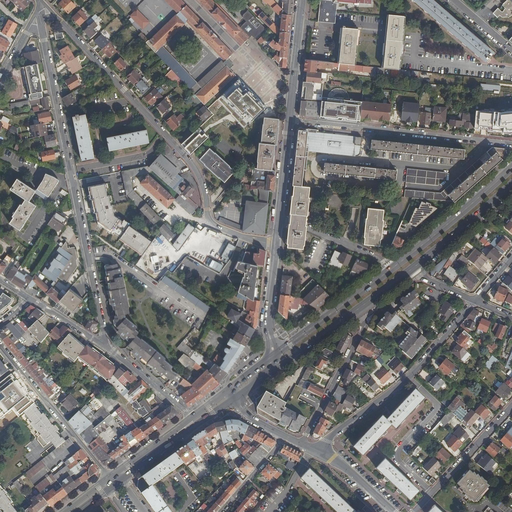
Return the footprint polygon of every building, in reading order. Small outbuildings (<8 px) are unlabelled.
[(10,0),(23,11),(30,2),(27,0),(10,0)] [(62,0),(60,3),(68,12),(75,5),(76,5),(70,0),(62,0)] [(165,0),(178,13),(186,5),(181,0),(165,0)] [(198,0),(225,27),(242,44),(252,35),(242,24),(239,27),(213,0),(198,0)] [(282,8),(273,0),(262,0),(267,4),(268,3),(279,14),(282,14),(280,32),(290,33),(292,15),(284,14),(285,11),(282,8)] [(285,5),(285,9),(282,8),(285,11),(284,14),(292,15),(293,3),(294,3),(294,1),(293,1),(293,0),(282,0),(283,2),(285,5)] [(319,0),(319,8),(336,10),(336,0),(344,0),(371,3),(371,0),(319,0)] [(415,0),(486,61),(493,52),(433,0),(415,0)] [(511,0),(505,0),(502,3),(501,5),(500,6),(500,8),(502,8),(503,7),(504,8),(502,10),(501,11),(499,10),(495,14),(497,17),(499,16),(500,17),(501,17),(502,18),(508,17),(510,16),(511,13),(511,0)] [(112,3),(109,6),(118,15),(121,12),(112,3)] [(234,65),(228,58),(233,53),(207,26),(186,5),(178,13),(149,41),(155,47),(165,57),(174,66),(171,69),(183,81),(193,92),(203,103),(204,104),(217,92),(235,75),(230,69),(234,65)] [(256,15),(261,11),(257,7),(252,11),(256,15)] [(336,10),(319,8),(317,20),(335,22),(336,10)] [(497,8),(491,13),(496,18),(497,17),(495,14),(499,10),(497,8)] [(72,16),(80,25),(88,18),(80,9),(79,10),(72,16)] [(242,17),(245,20),(242,24),(252,35),(254,38),(261,32),(265,28),(247,9),(242,14),(242,17)] [(137,10),(130,16),(143,29),(150,23),(137,10)] [(263,11),(258,16),(269,27),(273,23),(263,14),(264,13),(263,11)] [(389,14),(388,16),(383,67),(385,67),(392,68),(398,68),(404,17),(404,15),(389,14)] [(19,25),(12,21),(4,34),(12,38),(19,25)] [(94,29),(98,26),(93,21),(92,22),(84,29),(92,37),(99,31),(98,30),(96,31),(94,29)] [(269,28),(270,29),(277,36),(280,31),(273,23),(269,27),(269,28)] [(342,26),(338,61),(354,63),(357,28),(342,26)] [(261,32),(254,38),(257,41),(262,37),(264,35),(261,32)] [(277,36),(272,40),(281,45),(288,46),(290,33),(280,32),(279,36),(278,36),(277,36)] [(101,34),(95,40),(102,48),(109,42),(101,34)] [(143,35),(141,36),(153,49),(155,47),(149,41),(147,39),(143,35)] [(262,37),(268,44),(270,42),(269,40),(264,35),(262,37)] [(10,42),(1,37),(0,38),(0,49),(4,52),(10,42)] [(274,49),(281,51),(280,54),(280,56),(287,57),(288,46),(281,45),(272,40),(270,42),(268,44),(274,49)] [(110,57),(113,54),(115,56),(121,51),(119,49),(117,51),(109,42),(102,48),(110,57)] [(62,55),(61,56),(65,63),(66,62),(75,58),(68,46),(60,50),(62,55)] [(155,47),(153,49),(162,59),(165,57),(155,47)] [(38,51),(25,53),(27,65),(36,63),(40,62),(38,51)] [(278,63),(278,66),(286,67),(287,57),(280,56),(280,54),(278,52),(276,56),(275,55),(273,57),(278,63)] [(75,58),(66,62),(68,66),(71,71),(72,74),(82,68),(76,57),(75,58)] [(121,70),(127,65),(120,57),(115,62),(121,70)] [(165,57),(162,59),(171,69),(174,66),(165,57)] [(337,62),(305,58),(304,69),(315,70),(316,66),(325,67),(325,66),(332,67),(333,65),(337,65),(337,62)] [(338,62),(337,68),(342,69),(347,70),(347,69),(370,71),(370,70),(371,65),(338,62)] [(21,67),(24,67),(26,81),(39,79),(36,63),(27,65),(15,68),(14,69),(16,70),(22,69),(21,67)] [(392,68),(392,75),(404,77),(405,69),(398,68),(392,68)] [(171,69),(166,74),(171,79),(172,78),(178,86),(183,81),(171,69)] [(315,70),(304,69),(302,80),(314,81),(323,82),(328,83),(329,72),(315,70)] [(134,70),(128,76),(136,84),(142,78),(134,70)] [(71,89),(81,83),(76,75),(66,80),(71,89)] [(143,93),(150,86),(142,78),(136,84),(143,93)] [(39,79),(26,81),(30,100),(43,97),(39,79)] [(240,80),(219,100),(210,109),(215,114),(214,115),(223,125),(226,128),(231,123),(232,124),(235,128),(240,124),(241,124),(244,129),(267,107),(240,80)] [(314,81),(302,80),(301,89),(301,93),(301,98),(312,99),(312,95),(313,95),(314,91),(313,91),(314,81)] [(328,83),(323,82),(322,96),(326,96),(327,90),(334,91),(334,90),(349,91),(348,92),(357,93),(357,96),(356,96),(354,111),(352,111),(352,117),(360,118),(361,116),(362,100),(363,86),(342,84),(336,84),(331,83),(328,83)] [(155,88),(145,97),(152,103),(155,101),(156,102),(159,99),(159,98),(161,96),(159,93),(155,89),(155,88)] [(67,105),(76,100),(73,95),(71,92),(63,97),(67,105)] [(511,95),(500,95),(500,105),(511,106),(511,95)] [(47,96),(31,100),(31,102),(32,105),(38,103),(39,106),(44,105),(45,108),(50,107),(47,96)] [(338,97),(333,97),(331,115),(344,116),(346,98),(342,98),(342,96),(338,96),(338,97)] [(171,106),(164,98),(156,105),(163,112),(166,109),(170,107),(171,106)] [(312,99),(301,98),(299,114),(320,116),(322,99),(312,99)] [(392,103),(362,100),(361,116),(371,117),(371,118),(372,118),(372,113),(378,114),(378,117),(379,118),(378,119),(379,119),(379,118),(390,119),(392,103)] [(28,101),(11,104),(12,109),(32,105),(31,102),(28,102),(28,101)] [(403,102),(402,118),(418,119),(420,104),(403,102)] [(197,112),(204,119),(211,112),(208,109),(205,105),(204,105),(197,112)] [(434,107),(433,113),(432,120),(437,120),(437,119),(444,120),(445,120),(444,119),(445,108),(434,107)] [(482,108),(481,119),(493,120),(494,110),(482,108)] [(52,120),(50,111),(39,113),(41,122),(52,120)] [(421,112),(420,123),(432,124),(432,120),(433,113),(421,112)] [(174,113),(166,121),(174,130),(182,122),(174,113)] [(461,126),(461,121),(462,121),(463,113),(460,113),(459,121),(455,120),(456,116),(451,115),(450,125),(461,126)] [(76,116),(72,117),(81,160),(95,157),(86,114),(78,116),(78,115),(76,115),(76,116)] [(223,125),(214,115),(186,141),(195,150),(222,125),(223,125)] [(280,125),(279,125),(280,121),(280,119),(277,118),(265,117),(264,124),(262,143),(260,142),(258,161),(258,168),(273,169),(273,163),(274,163),(276,144),(277,144),(280,125)] [(473,128),(473,123),(475,123),(475,119),(469,119),(469,121),(466,121),(465,127),(473,128)] [(505,119),(499,132),(505,134),(510,122),(505,119)] [(45,122),(31,125),(34,137),(39,136),(47,134),(45,122)] [(8,132),(16,135),(18,128),(10,126),(8,132)] [(300,127),(298,128),(292,184),(294,184),(304,185),(308,150),(352,154),(355,154),(357,154),(358,154),(359,153),(359,152),(360,150),(360,148),(361,136),(316,131),(316,128),(300,127)] [(109,150),(149,141),(146,129),(107,137),(109,150)] [(188,131),(182,137),(185,141),(191,134),(188,131)] [(57,144),(55,134),(46,136),(48,146),(57,144)] [(371,138),(370,147),(463,157),(464,148),(371,138)] [(173,148),(166,142),(160,150),(167,156),(173,148)] [(440,192),(405,189),(405,196),(412,197),(453,202),(507,153),(506,147),(492,145),(440,192)] [(216,152),(215,153),(210,148),(200,159),(205,164),(219,178),(220,177),(225,182),(235,171),(230,166),(231,165),(216,152)] [(56,158),(54,149),(41,151),(43,160),(56,158)] [(149,167),(152,170),(179,195),(195,209),(198,206),(188,197),(194,190),(186,183),(180,189),(177,185),(182,179),(177,174),(176,174),(158,158),(149,167)] [(325,162),(324,170),(395,178),(396,169),(325,162)] [(135,203),(135,204),(137,207),(153,224),(160,218),(138,194),(133,190),(131,177),(144,174),(147,177),(141,183),(167,207),(174,199),(148,175),(152,170),(149,167),(147,166),(122,171),(125,184),(126,191),(127,194),(135,203)] [(251,185),(246,185),(246,189),(245,190),(249,190),(251,189),(257,188),(260,189),(270,190),(273,191),(274,191),(276,170),(258,168),(251,167),(248,167),(243,172),(253,173),(251,185)] [(446,172),(408,168),(406,181),(438,184),(439,178),(446,178),(446,172)] [(46,173),(43,179),(36,190),(35,192),(46,199),(60,179),(55,175),(46,173)] [(14,216),(10,222),(20,229),(36,205),(29,200),(35,192),(36,190),(17,178),(10,188),(25,199),(22,204),(20,203),(12,215),(14,216)] [(106,184),(90,187),(99,224),(142,254),(151,241),(114,214),(106,184)] [(289,224),(289,228),(287,243),(288,243),(288,246),(296,247),(296,252),(305,253),(305,247),(303,247),(303,244),(304,244),(305,231),(308,232),(308,228),(308,226),(308,225),(307,225),(307,221),(306,221),(307,219),(309,197),(308,197),(310,186),(304,185),(294,184),(293,195),(292,195),(290,214),(290,217),(290,220),(290,221),(290,222),(289,222),(289,223),(289,224)] [(269,203),(270,190),(260,189),(261,194),(260,202),(269,203)] [(175,200),(191,214),(195,209),(179,195),(175,200)] [(265,233),(269,203),(260,202),(248,201),(244,230),(265,233)] [(418,208),(415,207),(408,222),(414,225),(417,221),(418,222),(420,219),(421,219),(423,216),(425,216),(427,212),(429,213),(431,210),(432,210),(434,206),(430,204),(430,203),(426,201),(425,203),(421,201),(418,208)] [(366,233),(367,233),(366,243),(382,245),(383,235),(385,216),(384,216),(385,209),(369,208),(369,215),(368,214),(366,233)] [(60,214),(56,211),(49,223),(59,229),(66,219),(60,215),(60,214)] [(242,229),(243,226),(221,217),(220,220),(242,229)] [(172,228),(166,222),(158,229),(160,231),(165,236),(168,240),(174,235),(169,230),(172,228)] [(195,228),(189,223),(173,245),(178,250),(195,228)] [(199,229),(195,234),(197,236),(205,226),(204,225),(200,230),(199,229)] [(0,235),(3,238),(2,239),(14,247),(19,241),(3,230),(0,233),(0,235)] [(155,236),(160,241),(165,236),(160,231),(155,236)] [(59,237),(55,234),(51,240),(55,243),(59,237)] [(404,239),(396,235),(391,247),(395,250),(402,245),(404,239)] [(490,244),(493,246),(503,254),(510,245),(500,236),(498,239),(496,238),(490,244)] [(68,238),(63,245),(60,244),(57,249),(58,251),(55,255),(53,254),(49,260),(51,261),(48,266),(46,264),(42,270),(52,277),(56,272),(58,274),(66,280),(67,280),(68,280),(69,280),(69,279),(79,265),(79,264),(79,263),(79,262),(78,261),(77,258),(78,258),(79,257),(79,256),(77,245),(76,244),(75,244),(69,246),(68,246),(67,243),(69,242),(68,238)] [(246,242),(243,249),(238,261),(258,265),(264,267),(266,251),(260,248),(259,253),(246,251),(249,243),(246,242)] [(226,263),(233,246),(227,243),(219,260),(226,263)] [(121,247),(118,252),(123,255),(126,251),(121,247)] [(143,264),(144,268),(147,271),(150,274),(154,275),(159,275),(163,274),(166,272),(169,268),(170,264),(170,260),(169,255),(166,252),(163,249),(158,248),(154,248),(150,250),(147,252),(144,256),(143,260),(143,264)] [(501,255),(493,249),(487,257),(495,263),(501,255)] [(430,270),(431,276),(434,277),(435,271),(439,273),(443,267),(451,255),(455,250),(430,270)] [(472,256),(471,255),(468,259),(470,262),(473,264),(479,269),(488,259),(477,250),(472,256)] [(340,254),(334,251),(329,263),(340,267),(342,263),(348,265),(352,255),(343,252),(342,252),(341,252),(340,254)] [(4,259),(1,263),(0,264),(0,273),(1,274),(8,265),(7,265),(12,258),(8,254),(4,259)] [(462,254),(458,260),(467,267),(468,264),(470,262),(468,259),(462,254)] [(455,257),(451,255),(443,267),(448,269),(452,263),(452,262),(455,257)] [(368,264),(356,259),(350,274),(353,276),(356,271),(358,272),(360,270),(364,272),(368,264)] [(13,268),(12,268),(6,277),(11,280),(18,269),(22,264),(18,261),(13,268)] [(244,276),(243,276),(238,291),(239,292),(254,299),(260,302),(263,279),(257,278),(258,265),(238,261),(236,265),(235,267),(244,271),(244,273),(245,274),(245,277),(244,276)] [(164,375),(165,374),(171,379),(173,378),(178,373),(175,371),(174,372),(171,369),(173,367),(165,360),(166,358),(152,346),(142,339),(137,335),(139,332),(136,329),(138,327),(126,317),(126,314),(130,313),(129,307),(130,306),(128,298),(122,268),(119,268),(118,264),(107,266),(107,271),(106,271),(107,276),(106,278),(107,283),(109,283),(111,297),(110,298),(111,304),(113,305),(114,310),(117,309),(118,315),(115,316),(117,327),(120,329),(118,331),(121,334),(121,336),(125,339),(127,338),(132,342),(129,345),(134,349),(132,351),(136,354),(136,356),(140,360),(143,358),(164,375)] [(445,274),(453,280),(458,273),(455,271),(450,267),(445,274)] [(25,274),(18,269),(11,280),(22,287),(26,281),(29,283),(33,277),(26,272),(25,274)] [(35,273),(33,277),(29,283),(25,289),(35,295),(38,290),(32,286),(35,283),(46,293),(52,286),(55,282),(54,281),(51,283),(47,279),(45,281),(44,281),(42,280),(35,273)] [(468,274),(461,282),(466,286),(467,285),(472,289),(478,282),(468,274)] [(292,276),(283,275),(281,293),(290,295),(290,292),(291,289),(292,276)] [(206,313),(210,307),(170,279),(165,276),(163,277),(160,281),(180,295),(196,306),(206,313)] [(312,279),(301,291),(301,298),(304,299),(311,304),(317,308),(332,297),(319,285),(312,279)] [(508,291),(510,292),(511,290),(505,285),(502,283),(500,288),(499,287),(494,299),(503,303),(508,291)] [(58,302),(63,296),(52,286),(46,293),(57,302),(58,302)] [(63,296),(58,302),(72,313),(72,312),(76,307),(82,299),(74,293),(70,288),(63,296)] [(403,304),(399,307),(401,310),(403,309),(404,310),(407,314),(420,305),(415,298),(418,295),(414,290),(403,298),(403,297),(400,299),(400,300),(403,304)] [(248,314),(244,322),(255,328),(257,326),(259,312),(252,310),(254,299),(239,292),(238,295),(249,299),(247,310),(250,310),(250,315),(248,314)] [(0,297),(0,311),(6,307),(4,305),(6,303),(8,304),(11,302),(12,299),(3,293),(0,297)] [(290,295),(281,293),(279,311),(287,319),(287,316),(289,308),(297,309),(299,303),(300,297),(293,295),(290,295)] [(455,308),(446,302),(439,312),(445,316),(442,320),(445,322),(455,308)] [(31,315),(29,318),(35,323),(38,321),(45,314),(33,306),(30,306),(26,309),(31,315)] [(224,318),(235,323),(239,313),(229,308),(224,318)] [(479,312),(473,310),(465,319),(469,321),(465,328),(472,331),(476,323),(472,322),(476,315),(477,316),(479,312)] [(390,332),(401,320),(398,317),(396,315),(398,314),(395,311),(393,313),(393,314),(390,314),(389,313),(388,312),(386,312),(384,314),(385,315),(376,325),(382,330),(385,327),(390,332)] [(477,316),(476,315),(472,322),(476,323),(479,317),(480,318),(482,314),(479,312),(477,316)] [(97,317),(90,318),(85,327),(92,332),(98,322),(97,317)] [(16,324),(14,326),(22,335),(28,330),(31,327),(25,319),(19,324),(15,319),(13,320),(16,324)] [(476,331),(486,334),(490,322),(480,319),(476,331)] [(32,338),(34,336),(41,343),(49,333),(38,321),(35,323),(31,327),(28,330),(33,334),(31,336),(32,338)] [(11,322),(6,326),(12,333),(13,334),(18,339),(22,335),(14,326),(11,322)] [(461,324),(459,327),(464,331),(468,335),(470,332),(461,324)] [(502,340),(506,329),(508,330),(509,327),(507,327),(506,328),(495,324),(492,330),(497,333),(495,337),(502,340)] [(12,333),(6,326),(0,330),(0,336),(3,340),(8,336),(10,334),(12,333)] [(54,327),(49,333),(61,343),(69,335),(72,331),(65,326),(60,332),(54,327)] [(409,334),(407,335),(398,346),(403,350),(402,351),(410,358),(414,354),(415,355),(424,344),(423,343),(426,339),(422,336),(423,335),(422,334),(419,331),(418,332),(417,331),(416,332),(410,327),(406,332),(409,334)] [(458,338),(459,339),(456,342),(459,345),(465,350),(467,346),(465,344),(471,337),(468,335),(464,331),(458,338)] [(352,337),(345,334),(341,341),(348,345),(352,337)] [(69,358),(70,356),(75,361),(85,348),(69,335),(61,343),(58,347),(64,351),(63,353),(69,358)] [(8,336),(3,340),(9,347),(14,343),(8,336)] [(224,359),(218,355),(213,362),(221,367),(227,372),(233,364),(240,355),(245,346),(230,337),(227,343),(233,346),(231,350),(227,348),(226,348),(225,348),(225,349),(225,350),(225,352),(228,353),(224,359)] [(184,354),(194,361),(202,366),(207,370),(208,370),(210,373),(213,375),(219,382),(223,377),(227,372),(221,367),(213,362),(196,351),(196,350),(187,344),(182,341),(178,348),(184,354)] [(335,343),(333,346),(344,352),(348,345),(341,341),(339,345),(335,343)] [(362,341),(359,346),(380,356),(382,355),(378,353),(380,350),(373,347),(362,341)] [(9,347),(14,354),(24,346),(22,343),(17,347),(14,343),(9,347)] [(79,367),(75,372),(97,393),(104,386),(105,385),(105,384),(104,383),(113,375),(118,368),(88,344),(85,348),(75,361),(74,362),(79,367)] [(489,344),(485,349),(491,354),(497,347),(494,344),(491,347),(489,344)] [(452,352),(465,363),(471,355),(465,350),(459,345),(452,352)] [(14,354),(20,361),(25,357),(21,353),(27,348),(25,347),(24,346),(14,354)] [(371,358),(372,355),(378,358),(380,356),(359,346),(357,350),(371,358)] [(332,350),(327,348),(322,354),(328,357),(332,350)] [(189,364),(199,371),(202,366),(194,361),(184,354),(179,360),(186,366),(189,364)] [(496,358),(492,355),(484,365),(489,369),(492,366),(490,365),(494,361),(496,363),(498,360),(496,358)] [(321,356),(315,366),(320,369),(323,363),(326,364),(329,360),(321,356)] [(0,376),(9,369),(0,357),(0,376)] [(25,357),(20,361),(25,367),(34,360),(36,359),(34,357),(29,362),(25,357)] [(390,367),(396,374),(404,365),(398,359),(390,367)] [(34,360),(25,367),(30,373),(39,366),(34,360)] [(455,367),(446,360),(440,368),(448,375),(455,367)] [(39,366),(30,373),(35,379),(40,375),(38,373),(42,369),(44,372),(47,370),(42,365),(41,364),(39,366)] [(367,368),(359,364),(354,372),(355,373),(357,374),(355,376),(356,377),(364,370),(367,368)] [(437,372),(430,365),(425,370),(428,373),(429,372),(434,376),(437,372)] [(118,368),(113,375),(114,375),(118,380),(125,373),(122,370),(121,371),(118,368)] [(376,376),(383,384),(392,376),(384,368),(376,376)] [(311,372),(306,369),(302,376),(308,379),(311,372)] [(354,372),(347,369),(343,377),(346,378),(343,383),(347,385),(350,382),(355,373),(354,372)] [(207,370),(200,377),(211,389),(219,382),(213,375),(210,373),(208,370),(207,370)] [(127,371),(125,373),(118,380),(124,386),(126,384),(129,386),(135,379),(127,371)] [(43,373),(40,375),(35,379),(40,385),(44,381),(43,379),(46,377),(43,373)] [(178,373),(173,378),(175,380),(179,383),(179,382),(183,385),(187,380),(178,373)] [(0,391),(15,379),(11,374),(0,382),(0,391)] [(44,381),(40,385),(44,391),(49,387),(51,386),(57,381),(52,375),(49,377),(53,381),(48,385),(44,381)] [(107,387),(111,383),(131,404),(133,405),(132,406),(135,410),(136,409),(138,411),(137,412),(140,416),(141,415),(143,418),(149,413),(144,406),(142,407),(139,403),(136,400),(134,401),(127,393),(129,391),(124,386),(118,380),(114,375),(105,384),(105,385),(107,387)] [(187,380),(199,390),(204,395),(209,391),(198,379),(196,381),(193,377),(190,375),(187,380)] [(431,381),(430,380),(427,383),(436,392),(445,382),(437,375),(431,381)] [(200,377),(198,379),(209,391),(211,389),(200,377)] [(301,378),(298,384),(321,396),(325,389),(319,386),(319,388),(315,386),(301,378)] [(368,383),(374,391),(379,387),(372,379),(368,383)] [(196,392),(195,393),(199,398),(204,395),(199,390),(187,380),(183,385),(187,388),(189,387),(190,388),(196,392)] [(129,391),(127,393),(134,401),(136,400),(139,403),(143,399),(142,396),(150,388),(142,381),(129,391)] [(495,385),(499,389),(496,392),(504,399),(511,391),(504,384),(503,385),(499,381),(495,385)] [(275,384),(256,398),(258,417),(259,414),(271,393),(275,384)] [(49,387),(44,391),(50,398),(54,394),(49,387)] [(337,399),(334,404),(330,402),(324,412),(332,416),(346,391),(338,387),(332,397),(337,399)] [(189,390),(182,396),(186,401),(189,405),(199,398),(195,393),(196,392),(190,388),(189,390)] [(386,432),(385,431),(391,424),(395,428),(424,398),(415,390),(409,396),(408,396),(406,398),(407,399),(395,411),(394,410),(391,413),(392,414),(391,415),(388,412),(383,417),(382,416),(376,423),(375,422),(373,425),(362,438),(361,437),(359,440),(360,441),(353,447),(362,455),(368,449),(370,450),(372,448),(371,446),(382,434),(383,435),(386,432)] [(66,398),(62,392),(52,401),(56,406),(62,402),(66,398)] [(66,398),(62,402),(65,404),(66,406),(69,409),(77,401),(70,393),(69,394),(67,397),(66,398)] [(271,393),(259,414),(258,417),(274,429),(277,424),(279,421),(287,406),(284,405),(286,401),(271,393)] [(25,395),(17,402),(24,411),(33,405),(25,395)] [(348,395),(343,404),(351,408),(356,400),(348,395)] [(298,401),(315,406),(317,402),(299,396),(298,401)] [(502,402),(496,396),(487,406),(494,411),(502,402)] [(448,408),(449,410),(454,415),(462,422),(465,419),(457,411),(460,406),(461,407),(464,403),(457,397),(448,408)] [(90,403),(96,410),(102,405),(96,398),(90,403)] [(142,407),(144,406),(149,413),(152,411),(143,399),(139,403),(142,407)] [(37,433),(36,433),(36,434),(36,435),(37,436),(38,436),(39,436),(40,435),(47,444),(50,442),(53,445),(56,449),(65,441),(62,437),(61,438),(59,435),(60,434),(40,409),(39,409),(37,407),(38,406),(35,402),(33,405),(24,411),(24,412),(32,423),(31,423),(38,432),(37,433)] [(111,404),(105,409),(111,414),(116,410),(111,404)] [(156,406),(152,409),(154,414),(155,415),(156,417),(158,417),(163,424),(178,413),(171,406),(167,404),(166,405),(167,406),(165,407),(167,410),(163,413),(159,407),(156,406)] [(489,412),(481,405),(475,413),(479,416),(483,420),(489,412)] [(85,408),(84,406),(69,421),(79,434),(92,424),(93,425),(95,427),(104,420),(111,414),(105,409),(103,406),(95,414),(87,406),(85,408)] [(291,408),(287,406),(279,421),(289,426),(294,414),(305,419),(306,417),(290,409),(291,408)] [(131,431),(132,431),(139,441),(146,436),(140,428),(138,430),(124,410),(119,414),(128,427),(131,431)] [(454,415),(449,410),(440,421),(444,425),(454,415)] [(473,411),(465,420),(471,425),(479,416),(475,413),(473,411)] [(150,414),(148,415),(158,428),(163,424),(158,417),(156,417),(155,415),(153,417),(150,414)] [(305,419),(294,414),(289,426),(299,431),(305,419)] [(141,420),(144,425),(150,433),(158,428),(148,415),(143,419),(141,420)] [(318,439),(322,436),(321,435),(329,422),(321,418),(316,428),(313,433),(313,439),(315,439),(318,439)] [(109,426),(104,420),(95,427),(93,429),(99,435),(109,426)] [(225,421),(228,434),(232,439),(234,437),(231,430),(232,430),(235,430),(244,434),(248,425),(240,420),(230,420),(225,421)] [(225,421),(220,422),(219,431),(220,431),(224,445),(233,440),(232,439),(228,434),(225,421)] [(215,423),(205,430),(210,439),(213,437),(214,437),(215,436),(215,435),(217,433),(218,432),(219,431),(220,422),(215,423)] [(92,424),(79,434),(93,451),(100,446),(106,444),(99,435),(93,429),(91,427),(93,425),(92,424)] [(144,425),(140,428),(146,436),(150,433),(144,425)] [(244,434),(242,439),(244,441),(247,444),(248,442),(247,441),(249,437),(257,441),(253,446),(257,449),(264,442),(268,436),(248,425),(244,434)] [(462,429),(455,436),(462,443),(469,437),(462,429)] [(192,438),(193,440),(202,453),(205,459),(209,464),(212,468),(213,469),(222,462),(220,459),(217,453),(211,457),(208,453),(208,452),(205,447),(209,445),(209,444),(212,442),(210,439),(205,430),(199,433),(192,438)] [(131,431),(130,432),(138,442),(139,441),(132,431),(131,431)] [(127,439),(127,440),(132,446),(138,442),(130,432),(126,435),(125,436),(127,439)] [(510,449),(511,446),(511,437),(507,433),(500,441),(510,449)] [(118,447),(112,451),(106,444),(100,446),(104,451),(114,459),(132,446),(127,440),(127,439),(125,436),(124,435),(122,436),(120,438),(123,441),(117,445),(118,447)] [(447,444),(455,451),(462,443),(455,436),(454,436),(447,444)] [(69,438),(42,461),(45,465),(73,443),(69,438)] [(202,453),(193,440),(175,453),(183,464),(184,465),(194,457),(195,458),(202,453)] [(235,440),(233,441),(238,448),(244,455),(246,452),(250,455),(257,449),(253,446),(251,448),(247,444),(244,441),(241,443),(238,442),(237,440),(236,441),(235,440)] [(250,455),(246,452),(244,455),(241,458),(245,461),(246,460),(255,467),(272,448),(264,442),(257,449),(250,455)] [(412,452),(410,455),(413,458),(423,447),(419,443),(414,450),(412,452)] [(501,449),(492,443),(486,450),(494,457),(501,449)] [(213,447),(217,453),(220,459),(228,454),(228,453),(225,447),(220,450),(216,444),(213,447)] [(302,454),(284,445),(276,454),(294,463),(296,459),(297,460),(299,461),(302,454)] [(100,446),(93,451),(105,466),(114,459),(104,451),(100,446)] [(501,450),(508,456),(510,453),(508,452),(506,450),(503,447),(501,450)] [(81,449),(79,451),(72,456),(76,461),(78,459),(79,460),(80,459),(81,460),(82,461),(83,461),(87,457),(81,449)] [(443,449),(435,456),(444,464),(450,456),(443,449)] [(235,450),(228,453),(228,454),(231,459),(238,456),(235,450)] [(142,493),(155,511),(171,511),(160,496),(152,485),(157,482),(158,482),(165,476),(183,464),(175,453),(138,480),(137,486),(142,493)] [(482,457),(477,463),(489,473),(497,463),(487,455),(484,458),(482,457)] [(78,463),(76,461),(72,456),(68,459),(71,462),(67,465),(74,473),(78,478),(82,483),(97,472),(98,470),(91,462),(88,464),(87,463),(90,460),(87,457),(83,461),(85,465),(83,466),(81,466),(78,463)] [(442,466),(434,458),(424,468),(432,476),(442,466)] [(394,468),(385,459),(376,468),(386,477),(385,478),(387,481),(388,479),(398,489),(397,490),(400,493),(401,491),(410,500),(419,490),(410,482),(410,481),(407,479),(397,471),(398,470),(395,467),(394,468)] [(245,461),(239,468),(247,476),(255,467),(246,460),(245,461)] [(45,465),(42,461),(25,474),(28,479),(45,465)] [(228,463),(224,466),(228,472),(229,474),(233,471),(232,471),(228,463)] [(268,463),(264,468),(276,478),(280,473),(268,463)] [(74,473),(67,465),(53,476),(56,479),(60,484),(62,482),(64,481),(71,476),(74,473)] [(215,473),(213,469),(212,468),(196,480),(200,485),(215,473)] [(272,480),(267,486),(269,488),(271,489),(278,481),(276,478),(264,468),(260,473),(269,480),(270,479),(272,480)] [(355,511),(356,511),(349,505),(350,504),(347,502),(346,503),(319,477),(320,476),(317,474),(316,475),(310,469),(301,478),(307,484),(306,485),(309,488),(310,487),(337,511),(355,511)] [(458,484),(461,486),(460,488),(464,490),(463,492),(466,494),(465,495),(469,497),(471,500),(472,499),(475,502),(489,485),(486,483),(487,482),(485,480),(483,478),(481,476),(480,477),(478,474),(477,475),(474,472),(473,472),(470,470),(458,484)] [(62,482),(60,484),(63,488),(68,494),(82,483),(78,478),(75,481),(71,476),(64,481),(66,483),(64,484),(62,482)] [(226,480),(228,482),(231,484),(236,489),(243,481),(240,478),(238,476),(232,483),(229,480),(229,481),(227,479),(226,480)] [(50,483),(46,477),(34,487),(39,492),(50,483)] [(17,480),(13,483),(20,493),(23,491),(24,489),(17,480)] [(0,507),(0,508),(3,511),(16,511),(17,511),(11,504),(13,502),(7,494),(7,493),(5,490),(4,490),(0,484),(0,507)] [(221,486),(223,488),(226,490),(231,495),(236,489),(231,484),(227,489),(224,487),(225,485),(223,484),(221,486)] [(215,492),(217,493),(220,496),(225,501),(231,495),(226,490),(222,495),(219,492),(223,488),(221,486),(215,492)] [(56,494),(52,489),(42,497),(51,507),(68,494),(63,488),(56,494)] [(258,493),(254,489),(247,496),(256,503),(257,502),(255,500),(256,498),(256,496),(258,493)] [(30,505),(27,508),(27,507),(24,510),(25,511),(44,511),(51,507),(42,497),(39,493),(30,500),(31,501),(33,503),(30,505)] [(225,501),(220,496),(215,502),(220,506),(225,501)] [(256,503),(247,496),(241,504),(246,508),(249,505),(250,506),(251,504),(254,506),(256,503)] [(215,511),(220,506),(215,502),(210,508),(214,511),(215,511)]
